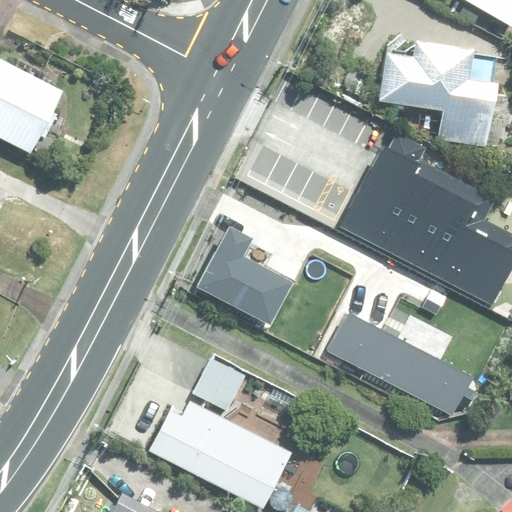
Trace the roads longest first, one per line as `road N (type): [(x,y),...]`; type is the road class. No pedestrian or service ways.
road 1 (primary): [(0,481),(37,426),(220,74)]
road 2 (residential): [(73,0),(220,74)]
